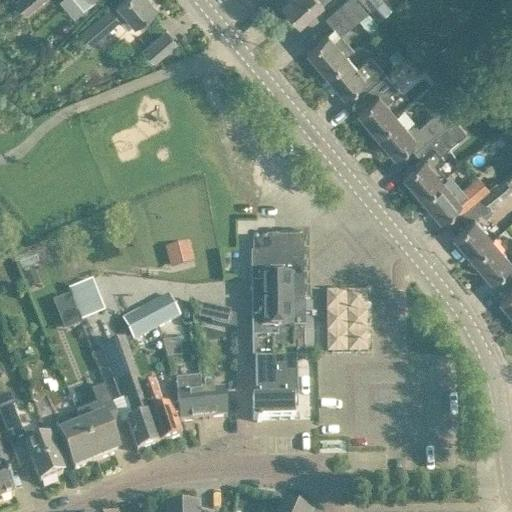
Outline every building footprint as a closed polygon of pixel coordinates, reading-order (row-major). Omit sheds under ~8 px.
[(16,0),(14,1),(24,13),(40,0),(16,0)] [(76,0),(83,9),(93,0),(76,0)] [(95,20),(79,33),(89,45),(95,39),(104,31),(120,18),(127,28),(134,22),(155,5),(151,0),(117,0),(115,2),(116,3),(95,20)] [(284,0),(281,3),(298,23),(324,0),(284,0)] [(357,0),(343,0),(324,16),(333,27),(340,34),(358,19),(367,30),(376,22),(367,11),(357,0)] [(362,0),(370,9),(377,17),(389,7),(383,0),(362,0)] [(142,47),(130,58),(141,70),(175,42),(164,29),(142,47)] [(325,72),(346,54),(327,32),(322,36),(306,49),(325,72)] [(404,52),(389,62),(403,82),(417,72),(404,52)] [(362,92),(385,73),(369,54),(355,65),(346,54),(325,72),(344,94),(355,84),(362,92)] [(368,100),(357,109),(376,132),(396,114),(385,102),(392,96),(389,92),(389,91),(396,86),(392,81),(385,73),(362,92),(368,100)] [(422,92),(428,86),(420,76),(413,81),(422,92)] [(408,143),(414,151),(454,117),(443,105),(424,120),(423,119),(416,125),(416,124),(411,124),(407,127),(396,114),(376,132),(394,154),(408,143)] [(402,173),(421,196),(446,175),(436,164),(444,158),(440,153),(466,132),(454,117),(414,151),(420,158),(402,173)] [(511,135),(510,133),(503,139),(507,144),(511,139),(511,135)] [(473,139),(465,146),(470,152),(478,145),(473,139)] [(446,175),(421,196),(440,218),(460,202),(465,208),(488,189),(477,175),(462,188),(449,173),(446,175)] [(465,223),(453,233),(472,256),(492,238),(475,218),(482,214),(484,217),(492,210),(489,206),(511,187),(503,177),(488,189),(465,208),(457,214),(465,223)] [(252,255),(250,255),(251,284),(252,358),(262,358),(271,358),(271,359),(288,359),(296,359),(304,359),(304,329),(291,329),(291,313),(291,302),(303,302),(303,238),(251,239),(252,255)] [(511,249),(511,258),(510,260),(492,238),(472,256),(490,278),(505,266),(511,273),(511,272),(511,249)] [(193,265),(188,243),(164,249),(170,271),(193,265)] [(33,272),(23,275),(29,290),(39,286),(33,272)] [(511,286),(499,297),(511,313),(511,272),(511,273),(511,274),(511,286)] [(91,281),(68,290),(77,312),(100,303),(91,281)] [(168,297),(145,309),(157,330),(179,319),(168,297)] [(134,342),(157,330),(145,309),(123,320),(134,342)] [(212,323),(212,324),(235,330),(236,314),(215,309),(212,323)] [(123,342),(103,349),(121,401),(122,404),(125,403),(131,420),(148,414),(139,388),(123,342)] [(179,343),(161,345),(166,361),(180,359),(179,343)] [(271,359),(271,358),(262,358),(252,358),(255,360),(256,400),(252,400),(252,422),(256,422),(257,423),(261,423),(261,422),(294,421),(293,401),(297,400),(296,359),(288,359),(271,359)] [(179,423),(203,421),(200,395),(199,379),(175,381),(179,423)] [(170,407),(162,410),(153,383),(139,388),(148,414),(158,446),(181,438),(174,419),(170,407)] [(76,413),(81,427),(93,455),(95,463),(118,454),(109,433),(121,428),(113,410),(104,386),(90,392),(95,405),(76,413)] [(203,421),(226,419),(224,393),(200,395),(203,421)] [(0,411),(0,420),(9,444),(12,450),(19,469),(31,464),(40,485),(62,476),(53,454),(43,430),(23,438),(11,407),(0,411)] [(136,453),(158,446),(148,414),(131,420),(125,422),(130,434),(136,453)] [(38,418),(43,430),(49,428),(44,416),(38,418)] [(74,471),(95,463),(93,455),(81,427),(68,432),(64,422),(49,428),(43,430),(53,454),(65,450),(74,471)] [(0,501),(14,496),(7,478),(2,466),(6,465),(0,448),(0,501)] [(301,511),(285,505),(283,503),(278,511),(301,511)]
